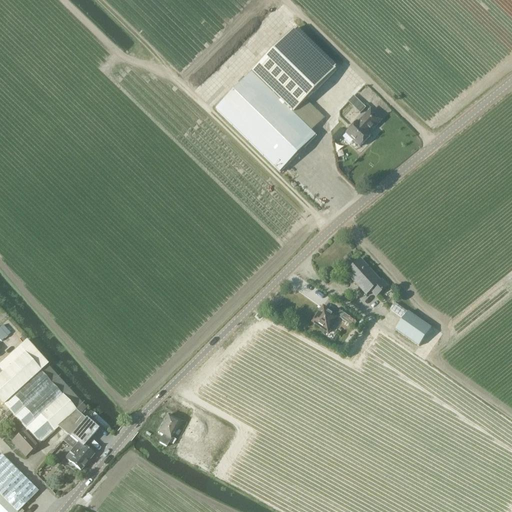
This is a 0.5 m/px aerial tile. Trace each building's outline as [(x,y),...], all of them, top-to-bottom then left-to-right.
[(295,29),(264,60),(216,110),(280,173),(316,136),(293,114),(336,70),(295,29)] [(139,60),(147,54),(141,45),(133,50),(139,60)] [(372,129),(381,120),(371,110),(358,123),(346,134),(360,147),(371,136),(368,132),(372,128),(372,129)] [(377,297),(388,287),(382,280),(380,281),(361,260),(347,273),(367,295),(371,291),(377,297)] [(395,303),(390,310),(403,319),(396,330),(419,347),(432,329),(395,303)] [(352,325),(355,320),(343,311),(339,316),(324,304),(311,321),(327,333),(340,316),(352,325)] [(58,428),(70,437),(85,419),(80,415),(86,407),(26,340),(0,363),(0,371),(2,373),(0,374),(0,401),(3,405),(39,445),(58,428)] [(166,415),(157,432),(163,436),(159,442),(166,446),(169,441),(174,444),(177,440),(171,437),(179,422),(166,415)] [(85,419),(70,437),(77,444),(65,458),(80,471),(93,455),(83,447),(97,430),(85,419)] [(12,442),(25,457),(37,447),(23,432),(12,442)] [(37,492),(20,474),(1,456),(0,456),(0,511),(22,511),(20,509),(37,492)]
